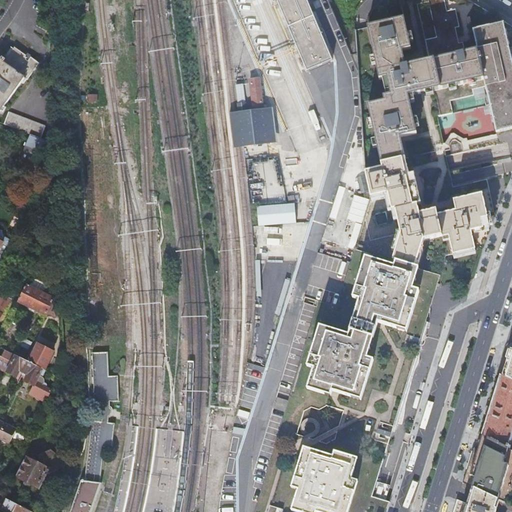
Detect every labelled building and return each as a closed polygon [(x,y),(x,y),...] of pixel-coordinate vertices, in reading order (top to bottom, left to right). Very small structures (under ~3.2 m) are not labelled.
[(303,0),(272,0),(304,75),(331,64),(303,0)] [(403,0),(401,1),(405,20),(412,51),(403,53),(406,67),(435,60),(466,53),(463,43),(459,44),(456,29),(460,28),(455,10),(447,11),(444,0),(403,0)] [(450,101),(474,96),(473,90),(486,88),(477,50),(466,53),(435,60),(406,67),(403,53),(412,51),(405,20),(367,29),(385,103),(369,107),(379,162),(381,168),(366,171),(372,200),(354,250),(353,250),(340,295),(336,306),(334,306),(317,302),(315,308),(301,354),(288,400),(284,412),(273,448),(269,463),(254,511),(386,511),(389,502),(372,496),(385,452),(397,414),(409,374),(426,321),(428,314),(437,287),(440,275),(418,269),(420,263),(424,251),(427,240),(443,236),(444,241),(450,240),(453,254),(453,255),(476,250),(471,232),(490,228),(487,214),(494,212),(490,191),(487,180),(454,188),(445,150),(438,117),(453,113),(450,101)] [(477,50),(486,88),(490,105),(496,133),(511,129),(511,59),(510,49),(504,23),(473,31),(477,50)] [(0,110),(1,111),(2,111),(5,106),(22,83),(25,78),(28,79),(40,63),(32,57),(29,61),(26,60),(27,59),(25,57),(27,55),(15,48),(6,60),(3,57),(0,61),(0,110)] [(274,108),(264,109),(260,76),(250,78),(254,111),(248,112),(245,84),(237,85),(240,112),(234,113),(238,147),(278,142),(274,108)] [(31,134),(42,138),(46,126),(9,112),(5,124),(31,134)] [(42,138),(31,134),(21,161),(37,167),(47,140),(42,138)] [(23,140),(18,139),(14,148),(19,150),(23,140)] [(292,205),(254,209),(256,229),(294,225),(292,205)] [(54,298),(26,284),(18,300),(46,314),(47,312),(51,303),(54,298)] [(6,316),(14,299),(1,293),(0,295),(0,320),(3,315),(6,316)] [(51,303),(47,312),(55,316),(60,307),(51,303)] [(30,362),(43,369),(45,370),(54,352),(39,345),(30,362)] [(20,372),(24,373),(29,362),(24,360),(16,356),(6,351),(6,350),(2,358),(0,356),(0,369),(8,373),(17,378),(20,372)] [(511,350),(510,350),(501,377),(511,381),(511,350)] [(107,354),(92,354),(93,412),(84,482),(100,485),(104,450),(111,451),(115,425),(108,424),(109,403),(118,402),(118,378),(108,378),(107,354)] [(30,395),(45,402),(51,391),(38,385),(36,383),(41,372),(43,369),(30,362),(29,362),(24,373),(28,376),(25,382),(34,387),(30,395)] [(36,383),(38,385),(44,373),(41,372),(36,383)] [(488,416),(482,435),(482,436),(508,449),(508,448),(508,447),(510,448),(510,446),(509,445),(511,435),(511,381),(501,377),(500,376),(490,408),(486,406),(483,415),(488,416)] [(0,440),(9,445),(17,430),(0,420),(0,440)] [(504,465),(509,449),(508,449),(482,436),(469,476),(475,477),(472,487),(498,500),(508,467),(504,465)] [(27,459),(18,478),(39,488),(46,473),(48,474),(59,469),(60,457),(50,450),(39,455),(38,465),(27,459)] [(90,511),(100,486),(82,483),(71,511),(90,511)] [(499,511),(503,503),(498,500),(472,487),(462,483),(459,491),(457,499),(452,511),(499,511)] [(31,511),(3,497),(0,502),(0,509),(4,511),(31,511)]
